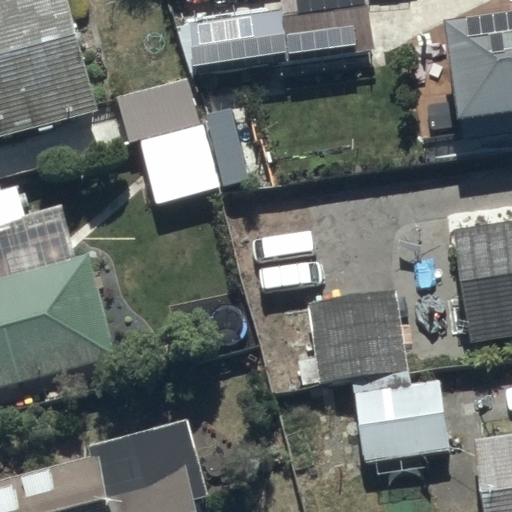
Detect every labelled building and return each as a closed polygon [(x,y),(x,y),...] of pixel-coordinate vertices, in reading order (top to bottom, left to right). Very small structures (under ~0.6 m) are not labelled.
[(0,0),(0,135),(97,112),(69,0),(0,0)] [(190,76),(377,48),(369,0),(263,0),(265,4),(181,17),(190,76)] [(462,134),(511,128),(511,8),(448,16),(462,134)] [(207,124),(140,139),(154,206),(222,191),(207,124)] [(0,388),(119,358),(91,252),(75,256),(63,204),(26,215),(19,184),(0,188),(0,388)] [(260,228),(315,223),(311,189),(257,194),(260,228)] [(511,220),(457,228),(474,344),(511,337),(511,220)] [(354,378),(405,371),(395,291),(309,301),(319,382),(354,378)] [(440,375),(355,385),(364,462),(449,452),(440,375)] [(0,511),(202,511),(200,500),(209,498),(189,421),(87,447),(90,458),(0,481),(0,511)] [(487,511),(511,511),(511,434),(476,440),(487,511)]
